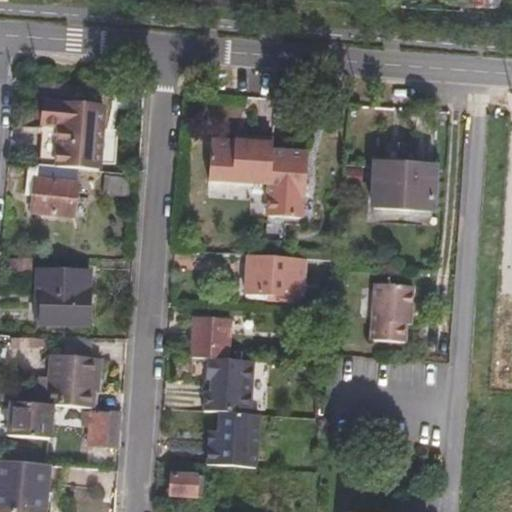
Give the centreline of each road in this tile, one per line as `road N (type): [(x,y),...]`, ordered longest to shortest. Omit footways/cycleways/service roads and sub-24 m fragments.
road 1 (residential): [(137,511),(172,46)]
road 2 (residential): [(172,46),(511,73)]
road 3 (residential): [(0,33),(172,46)]
